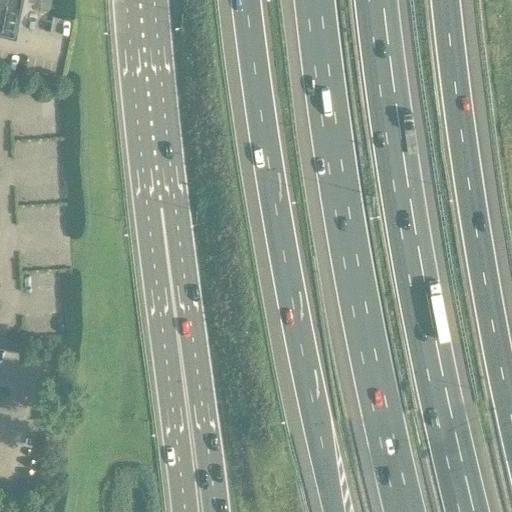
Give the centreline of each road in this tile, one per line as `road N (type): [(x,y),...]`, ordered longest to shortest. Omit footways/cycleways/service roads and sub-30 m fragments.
road 1 (motorway): [(465,511),(404,236),(376,0)]
road 2 (motorway): [(246,0),(261,124),(334,511)]
road 3 (motorway): [(314,0),(363,324),(402,511)]
road 4 (motorway): [(144,0),(201,511)]
road 5 (motorway): [(511,420),(472,221),(444,0)]
